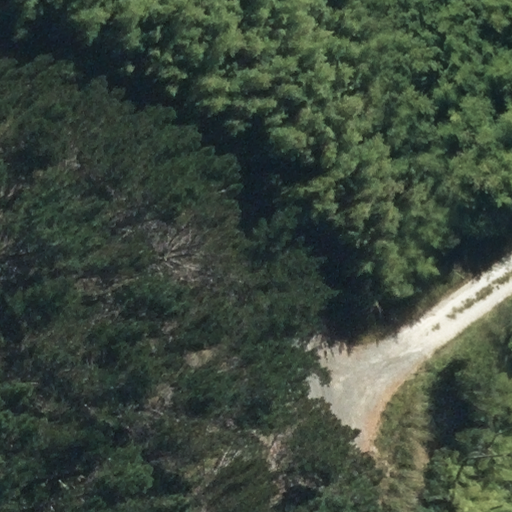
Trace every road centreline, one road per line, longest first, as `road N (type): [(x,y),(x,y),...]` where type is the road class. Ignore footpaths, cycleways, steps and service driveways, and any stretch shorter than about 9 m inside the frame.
road 1 (unclassified): [(263,408),(72,104),(0,77)]
road 2 (unclassified): [(263,408),(511,262)]
